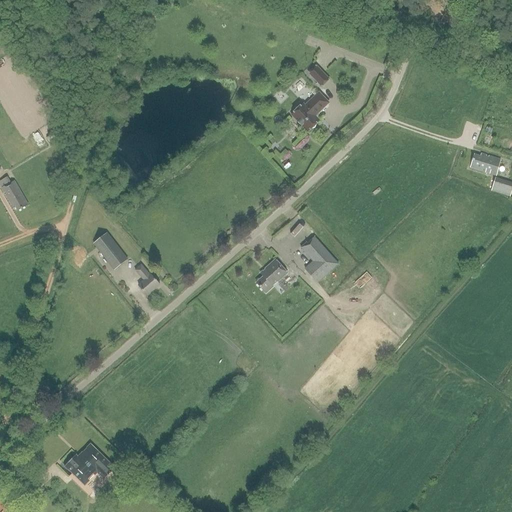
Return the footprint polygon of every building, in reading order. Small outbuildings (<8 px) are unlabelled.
[(330,79),(316,65),(308,72),(321,87),(330,79)] [(318,113),(329,103),(319,93),(305,106),(304,104),(292,115),(298,121),(297,122),(302,126),(308,132),(309,130),(315,128),(318,122),(319,121),(314,115),(317,112),(318,113)] [(496,176),(501,160),(489,156),(488,158),(486,157),(486,156),(481,154),(480,156),(474,155),(470,168),(496,176)] [(8,177),(6,179),(0,181),(0,186),(13,209),(15,207),(17,211),(28,205),(14,181),(11,183),(8,177)] [(491,191),(510,197),(511,191),(511,182),(495,178),(491,191)] [(297,230),(288,238),(291,242),(300,234),(297,230)] [(114,270),(127,260),(107,234),(94,244),(114,270)] [(318,283),(339,264),(315,238),(308,244),(307,243),(301,248),(313,262),(305,269),(318,283)] [(277,282),(288,273),(276,260),(265,269),(266,270),(264,272),(263,271),(261,274),(264,277),(257,284),(266,294),(274,286),(273,285),(277,281),(277,282)] [(148,296),(160,285),(150,274),(149,274),(142,265),(135,271),(144,280),(138,285),(148,296)] [(64,466),(85,486),(97,473),(104,480),(116,468),(90,443),(78,456),(76,454),(64,466)] [(16,511),(14,509),(12,511),(8,507),(10,505),(3,498),(0,500),(0,511),(16,511)]
